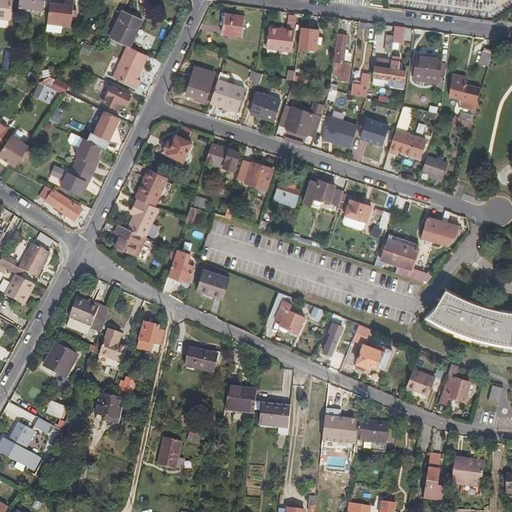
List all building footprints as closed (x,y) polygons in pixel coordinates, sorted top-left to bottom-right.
[(0,0),(0,18),(10,20),(12,0),(0,0)] [(42,10),(43,0),(19,0),(19,7),(42,10)] [(72,26),(75,1),(65,0),(64,0),(64,3),(50,2),(47,23),(48,23),(62,25),(72,26)] [(145,2),(143,9),(153,11),(155,4),(145,2)] [(131,48),(144,19),(123,9),(110,37),(123,44),(128,47),(131,48)] [(244,36),(246,15),(226,13),(224,34),(244,36)] [(289,14),(288,27),(300,28),(301,14),(289,14)] [(62,25),(48,23),(47,31),(62,33),(62,25)] [(402,44),(404,27),(394,26),(393,35),(392,42),(402,44)] [(291,51),(294,30),(269,27),(266,48),(291,51)] [(317,51),(320,30),(301,28),(298,48),(317,51)] [(347,79),(349,64),(347,64),(343,64),(344,54),(347,35),(337,34),(332,72),(339,73),(338,77),(347,79)] [(392,42),(393,35),(386,34),(384,50),(391,51),(392,42)] [(89,54),(93,46),(85,43),(81,51),(89,54)] [(139,78),(149,56),(131,48),(128,47),(114,77),(137,88),(141,80),(139,78)] [(486,66),(491,50),(483,47),(478,64),(486,66)] [(443,90),(446,63),(439,63),(440,56),(415,53),(412,80),(436,82),(435,89),(443,90)] [(388,80),(390,62),(390,60),(378,59),(377,67),(375,67),(373,78),(374,78),(373,85),(382,86),(382,79),(388,80)] [(403,89),(404,71),(398,70),(398,63),(390,62),(388,80),(387,87),(403,89)] [(38,79),(40,72),(15,66),(14,73),(33,80),(34,79),(38,79)] [(205,103),(215,73),(195,67),(186,95),(196,99),(196,101),(205,103)] [(259,84),(262,73),(256,72),(253,82),(259,84)] [(367,97),(370,74),(360,73),(359,81),(351,81),(349,94),(366,99),(367,97)] [(479,89),(466,84),(468,78),(452,73),(450,95),(461,98),(460,101),(472,104),(470,108),(476,110),(478,102),(475,101),(479,89)] [(294,74),(294,80),(305,83),(306,84),(308,84),(309,80),(297,77),(297,75),(294,74)] [(39,83),(51,88),(55,79),(50,77),(39,83)] [(51,88),(64,94),(66,91),(69,85),(56,78),(55,79),(51,88)] [(104,88),(107,82),(100,78),(97,85),(104,88)] [(237,113),(244,90),(217,81),(210,101),(226,106),(225,109),(237,113)] [(34,92),(39,95),(44,88),(39,85),(34,92)] [(126,104),(131,95),(112,86),(107,96),(104,94),(101,100),(104,102),(117,108),(121,101),(126,104)] [(328,95),(330,90),(322,88),(320,95),(327,96),(328,95)] [(273,122),(281,98),(257,90),(250,114),(273,122)] [(340,92),(330,90),(328,95),(338,98),(340,92)] [(431,104),(432,95),(415,92),(413,100),(431,104)] [(331,111),(333,103),(326,101),(324,106),(323,109),(331,111)] [(310,113),(321,116),(323,109),(324,106),(314,102),(310,113)] [(354,118),(356,109),(333,103),(331,111),(354,118)] [(286,129),(294,107),(286,105),(279,126),(286,129)] [(420,158),(426,141),(405,133),(413,108),(403,106),(388,152),(395,154),(396,150),(420,158)] [(314,137),(321,116),(310,113),(294,107),(286,129),(307,136),(307,135),(314,137)] [(56,110),(52,121),(59,123),(63,113),(56,110)] [(106,147),(120,118),(106,111),(91,140),(104,146),(106,147)] [(461,112),(461,117),(455,116),(454,132),(472,133),(473,112),(461,112)] [(328,116),(321,139),(350,148),(357,126),(328,116)] [(70,127),(81,129),(83,123),(72,120),(70,127)] [(382,147),(388,128),(365,120),(359,139),(382,147)] [(0,139),(8,128),(0,122),(0,139)] [(44,129),(48,132),(52,124),(47,122),(44,129)] [(416,132),(424,134),(427,124),(419,122),(416,132)] [(307,136),(286,129),(285,133),(305,140),(307,136)] [(73,165),(94,175),(99,164),(95,163),(99,155),(104,146),(91,140),(84,137),(73,131),(69,140),(70,143),(79,147),(76,153),(78,154),(73,165)] [(0,158),(14,168),(28,148),(10,136),(0,151),(0,158)] [(183,162),(192,143),(177,136),(173,145),(168,142),(163,152),(183,162)] [(235,171),(241,154),(212,145),(206,162),(235,171)] [(437,178),(443,162),(426,156),(419,178),(425,180),(427,174),(437,178)] [(247,174),(252,159),(245,157),(240,171),(247,174)] [(267,189),(273,169),(253,163),(246,183),(267,189)] [(91,182),(94,175),(73,165),(70,171),(68,170),(60,186),(81,197),(84,189),(88,180),(91,182)] [(158,201),(169,178),(149,168),(145,177),(147,178),(140,193),(158,201)] [(16,178),(20,172),(14,169),(10,174),(16,178)] [(140,193),(147,178),(145,177),(138,192),(140,193)] [(334,188),(335,185),(319,180),(319,184),(310,181),(303,202),(311,205),(314,198),(329,203),(334,188)] [(295,207),(300,190),(295,188),(287,186),(279,183),(273,200),(295,207)] [(83,210),(56,191),(57,190),(47,185),(40,195),(76,220),(83,210)] [(339,206),(344,191),(334,188),(329,203),(339,206)] [(158,201),(140,193),(138,192),(135,197),(138,199),(155,207),(158,201)] [(231,198),(229,205),(235,207),(237,200),(231,198)] [(146,237),(159,209),(155,207),(138,199),(133,208),(136,210),(133,215),(127,227),(146,237)] [(366,222),(370,210),(363,207),(364,204),(350,199),(345,215),(366,222)] [(199,209),(201,202),(193,200),(191,207),(197,209),(199,209)] [(231,220),(235,207),(229,205),(225,218),(231,220)] [(194,217),(197,209),(191,207),(188,215),(194,217)] [(448,246),(455,235),(458,227),(446,223),(450,212),(445,210),(442,221),(429,217),(428,217),(422,237),(448,246)] [(387,226),(391,213),(384,211),(382,215),(379,224),(387,226)] [(192,225),(194,217),(188,215),(186,223),(192,225)] [(260,221),(258,229),(267,232),(270,224),(260,221)] [(135,257),(145,238),(118,225),(114,234),(120,236),(115,246),(135,257)] [(378,238),(382,229),(374,226),(370,235),(378,238)] [(52,240),(40,232),(36,239),(48,247),(52,240)] [(317,243),(307,239),(306,239),(292,235),(291,239),(325,250),(326,247),(318,244),(317,243)] [(412,269),(418,249),(383,238),(374,266),(382,269),(385,261),(409,269),(411,270),(412,270),(412,269)] [(35,278),(49,254),(31,243),(16,267),(13,265),(15,262),(2,254),(0,258),(0,266),(2,268),(6,270),(15,275),(19,277),(23,271),(35,278)] [(174,260),(176,252),(170,249),(167,258),(174,260)] [(189,284),(195,263),(193,259),(189,258),(190,255),(176,251),(176,252),(174,260),(168,277),(189,284)] [(432,276),(412,269),(412,270),(411,270),(409,278),(426,283),(432,276)] [(223,302),(232,281),(205,270),(198,288),(215,295),(213,298),(223,302)] [(22,307),(34,286),(19,277),(15,275),(3,295),(22,307)] [(87,276),(79,279),(78,283),(87,288),(92,278),(87,276)] [(215,295),(198,288),(197,292),(213,298),(215,295)] [(276,319),(285,301),(287,295),(278,292),(269,316),(276,319)] [(458,299),(446,292),(437,308),(427,319),(430,321),(443,328),(457,335),(471,340),(486,344),(500,347),(511,348),(511,315),(506,314),(494,312),(481,308),(469,304),(458,299)] [(89,329),(100,334),(104,322),(110,309),(99,305),(98,307),(76,299),(68,318),(69,319),(90,327),(89,329)] [(110,309),(104,322),(119,328),(127,305),(113,300),(110,309)] [(298,333),(305,317),(290,310),(292,304),(285,301),(276,319),(282,322),(281,325),(298,333)] [(1,302),(0,303),(0,315),(8,320),(14,309),(1,302)] [(320,320),(324,310),(315,306),(311,316),(320,320)] [(345,324),(347,319),(341,317),(333,314),(330,321),(338,324),(339,322),(345,324)] [(86,335),(89,329),(90,327),(69,319),(65,327),(86,335)] [(152,342),(160,345),(163,330),(158,328),(158,326),(144,322),(138,339),(152,342)] [(332,356),(339,337),(339,335),(342,327),(333,324),(330,332),(330,334),(323,352),(332,356)] [(371,329),(360,325),(355,335),(353,340),(364,345),(371,329)] [(98,355),(122,363),(127,350),(117,347),(121,334),(108,330),(98,355)] [(149,350),(152,342),(138,339),(135,346),(149,350)] [(65,378),(76,356),(55,344),(43,367),(65,378)] [(378,369),(385,353),(365,344),(357,364),(358,368),(363,370),(367,367),(371,369),(372,366),(378,369)] [(214,373),(218,354),(190,347),(186,366),(214,373)] [(448,375),(443,394),(440,402),(447,404),(449,396),(466,401),(472,382),(457,378),(461,366),(452,363),(448,375)] [(443,377),(445,370),(439,368),(436,376),(441,378),(443,377)] [(430,397),(437,378),(413,369),(406,388),(430,397)] [(498,405),(503,388),(492,385),(488,402),(498,405)] [(253,413),(255,390),(229,387),(227,409),(253,413)] [(115,420),(119,399),(100,395),(95,415),(106,418),(105,421),(114,423),(115,420)] [(59,419),(63,408),(50,403),(46,414),(59,419)] [(287,436),(290,408),(262,405),(260,425),(277,427),(276,435),(287,436)] [(68,413),(61,431),(66,433),(68,428),(76,431),(80,421),(75,415),(68,413)] [(45,434),(50,425),(37,418),(32,427),(45,434)] [(388,426),(358,422),(356,441),(386,445),(388,426)] [(2,444),(0,442),(0,453),(32,470),(38,458),(23,450),(29,439),(28,437),(31,431),(17,423),(7,441),(4,440),(2,444)] [(200,443),(201,436),(191,434),(189,441),(200,443)] [(177,469),(182,441),(164,438),(159,466),(177,469)] [(356,441),(355,449),(385,454),(386,445),(356,441)] [(424,497),(441,500),(443,488),(436,487),(440,457),(430,455),(424,497)] [(469,463),(470,459),(455,458),(451,483),(480,487),(483,465),(469,463)] [(307,496),(306,511),(305,511),(312,511),(314,496),(307,496)] [(393,511),(395,503),(382,501),(380,511),(393,511)] [(369,511),(370,505),(353,503),(352,511),(369,511)]
